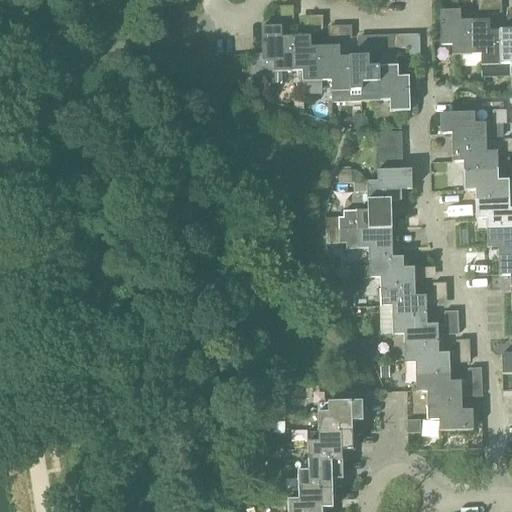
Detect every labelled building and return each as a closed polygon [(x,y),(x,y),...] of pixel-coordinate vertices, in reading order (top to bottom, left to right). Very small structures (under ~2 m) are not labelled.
[(502,15),(502,13),(501,3),(488,3),(488,16),(502,15)] [(293,8),(280,9),(280,22),(293,21),(293,8)] [(451,59),(470,58),(469,24),(460,24),(460,13),(439,14),(440,49),(451,48),(451,59)] [(322,18),(309,19),(310,32),(322,31),(322,18)] [(488,23),(469,24),(470,58),(480,58),(481,69),(500,69),(499,34),(489,34),(488,23)] [(351,28),(338,29),(338,42),(352,41),(351,28)] [(291,74),(291,39),(281,40),(280,29),(261,30),(262,64),(273,64),(273,75),(291,74)] [(511,33),(499,34),(500,69),(509,68),(509,79),(511,79),(511,33)] [(410,37),(396,38),(396,51),(410,50),(410,37)] [(380,38),(367,38),(368,51),(380,51),(380,38)] [(310,39),(291,39),(291,74),(301,74),(302,85),(320,84),(320,50),(310,50),(310,39)] [(331,95),(350,95),(349,60),(339,60),(339,49),(320,50),(320,84),(330,84),(331,95)] [(368,59),(349,60),(350,95),(360,94),(360,105),(379,105),(378,70),(369,70),(368,59)] [(397,69),(378,70),(379,105),(389,104),(389,115),(410,115),(408,79),(398,80),(397,69)] [(506,127),(506,113),(493,114),(493,127),(506,127)] [(451,147),(485,146),(485,127),(474,127),(474,116),(439,117),(440,138),(450,138),(451,147)] [(401,135),(376,136),(376,149),(402,148),(401,135)] [(485,146),(451,147),(451,166),(462,166),(462,176),(497,175),(497,156),(486,156),(485,146)] [(402,148),(376,149),(377,162),(402,161),(402,148)] [(402,161),(377,162),(377,173),(402,173),(402,161)] [(337,172),(337,174),(337,186),(351,185),(350,172),(337,172)] [(390,203),(390,204),(401,204),(401,193),(411,193),(411,173),(402,173),(377,173),(376,173),(376,185),(365,185),(366,204),(390,203)] [(497,175),(462,176),(463,194),(473,194),(474,204),(509,204),(508,183),(498,184),(497,175)] [(338,234),(391,232),(390,204),(390,203),(366,204),(366,214),(341,214),(341,218),(336,218),(336,221),(338,221),(338,234)] [(509,204),(474,204),(474,223),(485,223),(486,233),(511,231),(511,212),(509,212),(509,204)] [(338,221),(336,221),(325,221),(326,234),(338,234),(338,221)] [(511,231),(486,233),(486,251),(497,251),(497,261),(511,260),(511,231)] [(344,253),(357,252),(368,252),(368,261),(390,261),(392,260),(391,232),(338,234),(338,244),(344,244),(344,253)] [(326,234),(326,247),(338,247),(338,244),(338,234),(326,234)] [(390,261),(368,261),(368,281),(379,281),(379,290),(414,289),(414,270),(402,270),(402,260),(392,260),(390,261)] [(511,260),(497,261),(498,279),(509,279),(509,290),(511,289),(511,260)] [(361,281),(348,281),(348,294),(362,294),(361,281)] [(446,286),(435,286),(433,286),(433,299),(446,299),(446,286)] [(414,289),(379,290),(380,309),(391,309),(391,318),(426,318),(426,299),(414,299),(414,289)] [(457,314),(446,314),(444,314),(445,327),(457,327),(457,314)] [(402,338),(403,347),(437,346),(437,327),(426,327),(426,318),(391,318),(391,338),(402,338)] [(469,343),(458,343),(456,343),(457,356),(469,356),(469,343)] [(501,357),(501,377),(511,376),(511,345),(510,346),(511,357),(501,357)] [(438,355),(437,346),(403,347),(403,366),(414,366),(414,375),(449,374),(448,355),(438,355)] [(480,371),(469,371),(467,371),(467,384),(480,384),(480,371)] [(426,404),(461,403),(460,384),(449,384),(449,374),(414,375),(414,395),(426,395),(426,404)] [(268,387),(269,400),(281,399),(279,386),(268,387)] [(461,413),(461,403),(426,404),(426,423),(437,423),(437,434),(472,433),(472,413),(461,413)] [(316,416),(317,435),(351,434),(351,424),(362,423),(361,404),(327,405),(327,416),(316,416)] [(419,423),(406,423),(406,436),(419,436),(419,423)] [(306,445),(307,463),(341,462),(340,453),(352,453),(351,434),(317,435),(317,444),(306,445)] [(341,462),(307,463),(307,473),(296,473),(297,493),(331,492),(331,482),(341,482),(341,462)] [(286,503),(286,511),(320,511),(332,511),(331,492),(297,493),(297,502),(286,503)]
